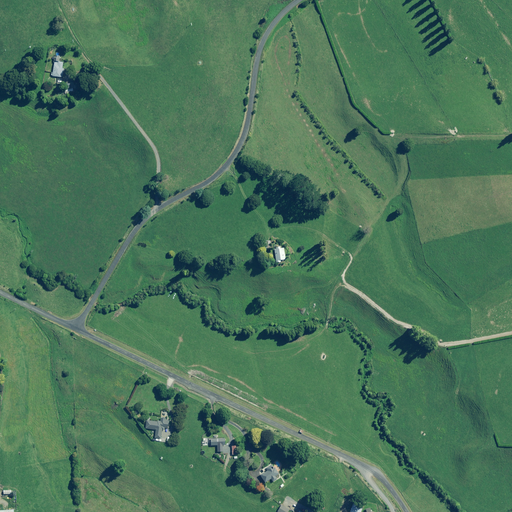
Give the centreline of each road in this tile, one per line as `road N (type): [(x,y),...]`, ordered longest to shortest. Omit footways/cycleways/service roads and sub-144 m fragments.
road 1 (unclassified): [(76,329),(131,234),(229,161),(247,126),(261,45),(299,0)]
road 2 (unclassified): [(76,329),(357,462),(407,511)]
